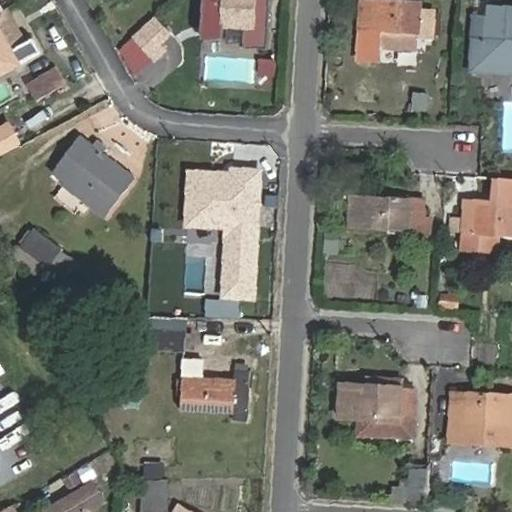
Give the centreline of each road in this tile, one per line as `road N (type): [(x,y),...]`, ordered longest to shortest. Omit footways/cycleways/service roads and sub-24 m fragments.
road 1 (residential): [(283,511),(300,133)]
road 2 (residential): [(77,0),(144,120),(300,133)]
road 3 (residential): [(300,133),(310,0)]
